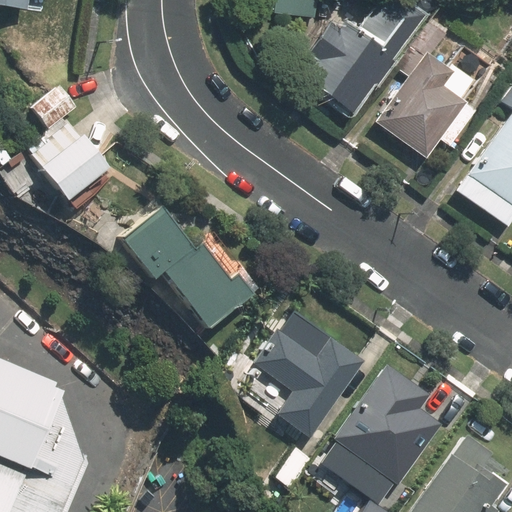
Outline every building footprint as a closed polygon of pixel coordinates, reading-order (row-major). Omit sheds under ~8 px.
[(0,0),(0,6),(43,12),(44,0),(0,0)] [(274,0),(273,12),(314,17),(315,0),(274,0)] [(337,26),(328,20),(292,70),(351,113),(372,84),(375,87),(394,61),(391,58),(423,13),(405,0),(376,0),(355,28),(343,19),(337,26)] [(407,74),(373,120),(424,159),(439,138),(448,145),(474,110),(464,102),(465,100),(460,96),(473,80),(450,63),(447,68),(429,55),(445,34),(427,21),(395,65),(407,74)] [(28,105),(47,128),(74,106),(55,83),(28,105)] [(511,106),(454,191),(507,227),(511,219),(511,106)] [(106,166),(65,115),(24,148),(65,198),(106,166)] [(159,204),(119,236),(153,278),(162,270),(208,327),(255,289),(238,268),(228,276),(200,242),(193,247),(159,204)] [(361,360),(328,337),(322,345),(300,329),(291,341),(273,328),(249,362),(291,391),(275,413),(307,435),(361,360)] [(0,511),(25,511),(59,435),(31,365),(0,351),(0,511)] [(432,401),(405,380),(390,400),(370,385),(324,444),(379,486),(386,477),(394,483),(440,424),(424,411),(432,401)] [(482,466),(492,452),(465,433),(451,454),(448,452),(405,511),(495,511),(497,510),(491,505),(506,483),(482,466)] [(383,485),(363,511),(389,511),(400,497),(383,485)]
